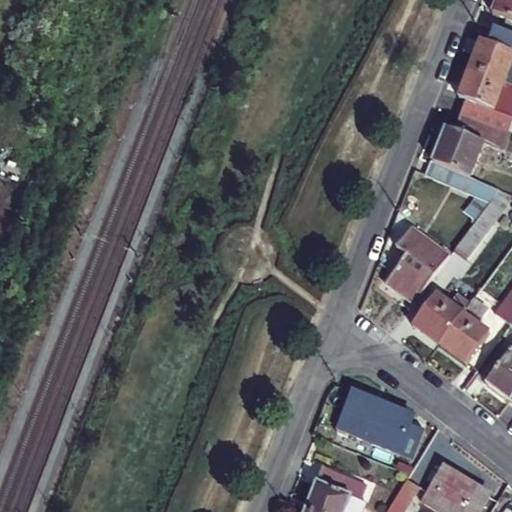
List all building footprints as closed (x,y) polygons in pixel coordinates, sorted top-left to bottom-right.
[(505,23),(511,25),(511,0),(498,0),(498,1),(492,17),(505,23)] [(500,33),(511,37),(511,25),(505,23),(500,33)] [(489,47),(481,44),(475,59),(469,74),(504,87),(511,66),(511,37),(500,33),(495,32),(489,47)] [(461,122),(507,140),(511,128),(511,122),(493,115),(504,87),(469,74),(462,91),(458,101),(467,105),(461,122)] [(455,135),(447,132),(440,150),(434,166),(471,183),(483,150),(504,157),(510,141),(507,140),(461,122),(455,135)] [(431,165),(426,179),(490,207),(492,204),(500,195),(471,183),(434,166),(431,165)] [(492,204),(505,214),(511,205),(511,200),(500,195),(492,204)] [(456,251),(469,261),(505,214),(492,204),(490,207),(456,251)] [(407,258),(385,286),(413,308),(450,259),(413,230),(397,251),(407,258)] [(439,347),(470,306),(458,297),(449,307),(436,297),(413,327),(439,347)] [(511,297),(498,316),(511,327),(511,297)] [(470,306),(439,347),(466,368),(489,337),(477,328),(488,312),(474,301),(470,306)] [(511,404),(511,403),(511,351),(487,385),(511,404)] [(353,394),(337,431),(339,432),(337,436),(347,440),(349,436),(370,446),(412,463),(425,430),(414,426),(416,422),(381,407),(353,394)] [(367,485),(323,467),(304,511),(306,511),(362,511),(366,502),(361,500),(367,485)] [(425,505),(436,511),(483,511),(492,497),(445,471),(425,505)] [(407,511),(421,488),(408,480),(388,511),(407,511)]
